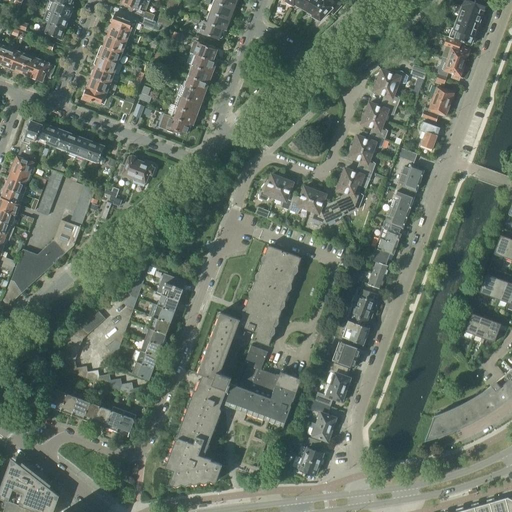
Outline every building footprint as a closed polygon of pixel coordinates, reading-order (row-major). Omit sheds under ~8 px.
[(20,0),(15,0),(15,2),(14,3),(17,4),(16,8),(14,7),(13,10),(18,12),(21,4),(22,1),(20,0)] [(25,0),(24,2),(22,9),(28,11),(32,0),(25,0)] [(55,2),(49,0),(48,0),(45,10),(46,11),(68,19),(70,15),(71,14),(73,10),(72,9),(72,8),(56,2),(55,2)] [(124,0),(122,4),(131,7),(145,13),(149,2),(142,0),(124,0)] [(178,5),(180,1),(175,0),(169,0),(166,8),(176,12),(178,5)] [(216,0),(215,2),(233,9),(233,8),(234,8),(236,4),(235,3),(236,0),(216,0)] [(300,8),(303,10),(308,0),(295,0),(293,6),(298,9),(300,8)] [(307,14),(312,16),(321,0),(308,0),(303,10),(307,12),(307,14)] [(321,0),(312,16),(313,17),(313,19),(317,21),(319,20),(320,21),(329,11),(330,12),(334,9),(334,10),(339,5),(333,0),(321,0)] [(464,0),(462,7),(482,14),(485,8),(487,7),(489,3),(487,1),(487,0),(464,0)] [(215,2),(212,13),(229,19),(231,18),(232,14),(232,13),(233,9),(215,2)] [(445,9),(440,4),(437,7),(438,9),(443,14),(445,9)] [(128,13),(144,19),(152,22),(155,16),(145,13),(131,7),(128,13)] [(462,7),(456,23),(476,30),(479,23),(481,23),(483,18),(481,16),(482,14),(462,7)] [(43,21),(47,22),(56,25),(64,29),(64,28),(66,28),(68,24),(66,23),(68,19),(46,11),(43,21)] [(425,17),(430,23),(436,17),(431,12),(425,17)] [(110,25),(112,26),(134,34),(136,29),(135,28),(137,23),(123,17),(124,16),(115,13),(110,25)] [(212,13),(208,23),(225,29),(227,29),(228,24),(228,23),(229,19),(212,13)] [(430,23),(425,17),(420,21),(427,29),(431,25),(430,23)] [(152,22),(144,19),(142,25),(152,29),(154,23),(152,22)] [(15,27),(25,31),(28,25),(17,21),(15,27)] [(56,25),(47,22),(45,28),(42,27),(40,32),(60,39),(62,35),(64,35),(65,31),(64,29),(56,25)] [(225,29),(208,23),(204,22),(200,33),(219,39),(219,38),(220,39),(222,38),(223,35),(223,33),(221,33),(222,29),(224,30),(225,30),(225,29)] [(452,29),(449,38),(461,42),(471,46),(471,44),(474,44),(475,39),(474,37),(476,30),(456,23),(453,29),(452,29)] [(109,32),(108,36),(126,43),(128,38),(126,37),(128,32),(134,34),(112,26),(111,26),(110,26),(109,26),(107,30),(108,32),(109,32)] [(174,32),(169,45),(174,47),(179,34),(174,32)] [(30,36),(24,34),(21,40),(27,43),(30,36)] [(452,48),(448,59),(464,65),(466,60),(467,60),(469,56),(468,56),(471,50),(462,47),(461,50),(457,49),(458,48),(458,49),(461,42),(449,38),(440,35),(439,39),(448,42),(448,45),(453,46),(452,48)] [(105,42),(104,46),(122,54),(124,48),(122,48),(124,43),(126,43),(108,36),(107,36),(106,36),(105,36),(103,41),(104,42),(105,42)] [(42,47),(46,48),(52,50),(54,45),(45,41),(42,47)] [(194,42),(190,53),(213,61),(214,57),(216,58),(217,57),(218,53),(218,52),(216,51),(194,42)] [(99,57),(100,57),(118,64),(122,54),(104,46),(103,47),(102,46),(100,46),(99,51),(99,52),(101,53),(100,56),(99,56),(99,57)] [(0,65),(10,70),(18,51),(7,47),(0,65)] [(10,70),(21,74),(28,55),(18,51),(10,70)] [(186,64),(194,66),(212,73),(213,69),(214,68),(216,64),(215,63),(216,62),(214,61),(213,61),(190,53),(186,64)] [(21,74),(31,78),(38,58),(28,55),(21,74)] [(96,66),(96,67),(114,74),(118,64),(100,57),(98,60),(96,59),(95,60),(93,64),(94,65),(96,66)] [(464,65),(448,59),(442,57),(437,72),(438,72),(447,75),(448,72),(452,74),(451,74),(452,75),(451,79),(459,82),(463,71),(462,70),(464,65)] [(38,58),(31,78),(41,82),(45,72),(52,75),(55,67),(48,64),(49,62),(38,58)] [(152,63),(150,68),(157,71),(159,65),(152,63)] [(410,74),(424,79),(427,70),(413,65),(410,74)] [(194,66),(190,77),(208,83),(209,79),(210,79),(212,75),(211,73),(212,73),(194,66)] [(92,76),(92,77),(116,86),(111,84),(114,74),(96,67),(94,70),(93,70),(92,70),(90,75),(91,76),(92,76)] [(374,80),(396,88),(398,83),(405,84),(408,77),(402,71),(393,71),(392,74),(381,70),(380,75),(379,75),(378,75),(377,75),(376,76),(375,78),(375,80),(374,80)] [(139,72),(135,82),(140,84),(144,74),(139,72)] [(438,72),(436,77),(445,81),(447,75),(438,72)] [(148,73),(147,78),(146,81),(152,83),(153,81),(155,82),(157,76),(148,73)] [(445,81),(436,77),(433,76),(431,81),(443,86),(445,81)] [(88,87),(111,96),(112,96),(116,86),(92,77),(90,81),(89,80),(88,81),(86,85),(87,86),(88,87)] [(184,81),(182,86),(204,94),(205,90),(206,89),(208,85),(208,84),(208,83),(190,77),(187,83),(184,81)] [(386,96),(384,102),(397,107),(400,98),(394,94),(396,88),(374,80),(374,82),(373,84),(373,85),(374,86),(375,87),(373,92),(386,96)] [(140,84),(135,82),(131,92),(136,94),(140,84)] [(176,95),(177,95),(200,104),(200,103),(201,103),(203,98),(203,97),(204,94),(182,86),(180,85),(176,95)] [(141,93),(141,94),(151,98),(151,97),(148,96),(150,88),(144,86),(141,93)] [(111,96),(88,87),(87,87),(82,99),(90,102),(91,101),(93,101),(105,106),(107,100),(109,101),(111,96)] [(429,98),(433,99),(449,105),(451,100),(453,99),(454,96),(453,94),(453,93),(437,87),(434,95),(430,94),(429,98)] [(151,98),(141,94),(139,99),(149,103),(151,98)] [(171,105),(196,115),(196,114),(197,113),(199,109),(199,108),(200,104),(177,95),(176,100),(181,101),(178,108),(171,105)] [(132,104),(125,101),(119,99),(115,110),(129,115),(132,104)] [(449,105),(433,99),(429,110),(425,108),(421,117),(435,122),(439,113),(445,116),(446,114),(447,114),(449,110),(448,109),(449,105)] [(362,112),(362,113),(384,121),(386,115),(394,115),(397,107),(384,102),(382,108),(369,103),(367,108),(366,107),(365,108),(364,109),(363,110),(362,112)] [(137,104),(133,115),(139,117),(143,106),(137,104)] [(171,105),(167,115),(189,124),(189,123),(191,124),(192,125),(193,124),(194,123),(195,119),(195,118),(196,115),(171,105)] [(374,129),(371,135),(385,140),(388,131),(382,126),(384,121),(362,113),(361,115),(361,117),(361,118),(362,119),(363,120),(361,125),(374,129)] [(189,124),(167,115),(165,119),(170,121),(166,130),(173,133),(175,130),(185,134),(186,133),(187,134),(189,133),(190,129),(190,128),(188,127),(189,124)] [(35,142),(35,140),(42,124),(32,121),(32,122),(31,121),(28,128),(27,127),(22,142),(23,142),(18,155),(34,161),(36,156),(30,154),(35,142)] [(440,128),(423,122),(419,131),(425,133),(420,146),(432,150),(440,128)] [(35,140),(46,144),(52,128),(48,126),(48,124),(44,123),(43,124),(42,124),(35,140)] [(46,144),(56,148),(62,131),(62,130),(58,128),(56,129),(52,128),(46,144)] [(65,156),(66,152),(73,135),(68,134),(68,132),(64,131),(63,132),(62,131),(56,148),(61,150),(60,154),(65,156)] [(76,156),(77,156),(83,139),(82,138),(78,136),(77,137),(73,135),(66,152),(67,153),(67,154),(75,158),(76,156)] [(350,145),(350,146),(371,154),(374,148),(381,148),(385,140),(371,135),(369,140),(357,136),(355,140),(354,140),(353,141),(352,142),(351,143),(350,145)] [(77,156),(87,160),(93,143),(89,142),(89,140),(85,138),(83,140),(83,139),(77,156)] [(93,143),(87,160),(98,164),(98,163),(102,165),(104,164),(105,160),(104,158),(100,156),(103,150),(104,151),(106,146),(99,144),(98,145),(93,143)] [(361,162),(359,168),(372,172),(375,164),(369,159),(371,154),(350,146),(349,148),(349,150),(349,151),(350,152),(350,153),(349,157),(361,162)] [(397,156),(414,163),(417,154),(400,148),(397,156)] [(129,179),(133,181),(141,161),(140,161),(139,161),(136,160),(137,160),(136,157),(132,156),(129,158),(129,159),(125,157),(123,164),(126,166),(122,174),(130,177),(129,179)] [(14,161),(11,167),(30,174),(34,163),(17,157),(16,161),(14,161)] [(141,161),(133,181),(133,183),(144,187),(149,174),(152,175),(154,168),(151,167),(151,166),(141,162),(141,161)] [(52,167),(59,170),(61,166),(61,165),(54,162),(52,167)] [(396,190),(397,191),(414,197),(424,170),(409,165),(408,169),(404,167),(401,174),(396,190)] [(11,174),(9,178),(26,184),(30,174),(11,167),(9,173),(11,174)] [(338,178),(359,186),(366,189),(372,172),(359,168),(357,173),(345,169),(343,173),(342,173),(341,173),(340,174),(339,176),(338,178)] [(56,171),(53,170),(37,211),(48,215),(63,174),(56,171)] [(270,196),(275,198),(283,176),(281,175),(279,175),(278,175),(277,175),(276,176),(271,175),(267,185),(264,184),(259,191),(259,199),(266,202),(270,196)] [(280,207),(289,211),(294,197),(288,195),(293,183),(288,181),(288,180),(288,179),(287,178),(285,177),(283,176),(275,198),(274,200),(281,202),(280,207)] [(6,181),(3,188),(22,194),(26,184),(9,178),(8,182),(6,181)] [(345,199),(336,203),(342,217),(359,209),(364,196),(357,191),(359,186),(338,178),(337,179),(338,179),(337,181),(337,182),(337,184),(337,185),(338,185),(337,190),(347,194),(345,199)] [(85,182),(70,223),(61,220),(54,240),(37,255),(23,249),(11,280),(10,280),(3,300),(8,306),(56,262),(74,246),(96,186),(85,182)] [(113,187),(111,192),(110,196),(115,198),(119,189),(113,187)] [(302,208),(308,210),(316,188),(314,187),(312,187),(310,187),(309,188),(309,189),(304,187),(299,199),(294,197),(289,211),(297,214),(302,208)] [(3,194),(2,198),(18,204),(22,194),(3,188),(1,194),(3,194)] [(316,188),(308,210),(312,211),(312,219),(326,224),(342,217),(336,203),(326,207),(322,206),(326,195),(321,193),(321,192),(321,191),(320,190),(318,189),(316,188)] [(108,202),(110,196),(111,192),(105,189),(102,200),(108,202)] [(395,194),(391,206),(408,213),(414,197),(397,191),(396,194),(395,194)] [(110,196),(108,202),(119,207),(121,201),(115,198),(110,196)] [(0,201),(0,209),(14,215),(15,215),(19,205),(18,204),(2,198),(1,198),(0,201)] [(107,202),(100,218),(105,220),(111,204),(107,202)] [(391,208),(385,222),(403,229),(408,213),(391,206),(389,206),(388,207),(391,208)] [(257,207),(255,214),(267,218),(270,212),(257,207)] [(0,221),(10,225),(14,215),(0,209),(0,221)] [(379,226),(382,221),(375,218),(372,223),(379,226)] [(0,231),(6,234),(10,225),(0,221),(0,231)] [(385,222),(379,238),(397,245),(403,229),(385,222)] [(493,253),(503,257),(510,239),(500,235),(493,253)] [(373,254),(374,255),(388,259),(390,254),(393,255),(397,245),(379,238),(373,254)] [(16,245),(21,247),(22,247),(24,241),(20,240),(16,239),(15,240),(18,241),(16,245)] [(503,257),(511,260),(511,239),(510,239),(503,257)] [(347,246),(353,249),(359,251),(361,245),(349,241),(347,246)] [(240,320),(238,325),(241,327),(256,332),(253,340),(268,346),(272,337),(270,336),(273,328),(275,329),(275,327),(273,327),(277,318),(279,319),(282,310),(280,309),(283,301),(285,302),(289,293),(287,292),(290,284),(292,284),(295,275),(293,275),(296,266),(298,267),(302,258),(269,246),(265,254),(267,255),(264,264),(262,263),(259,272),(261,273),(257,281),(255,280),(252,289),(254,290),(251,298),(249,298),(245,306),(247,307),(244,316),(242,315),(240,320)] [(388,259),(374,255),(373,260),(376,261),(372,273),(385,278),(389,266),(386,265),(388,259)] [(1,262),(2,262),(14,267),(16,262),(6,258),(3,257),(2,257),(1,262)] [(14,267),(2,262),(0,266),(0,267),(12,272),(14,267)] [(131,279),(135,285),(141,287),(149,266),(147,265),(131,279)] [(368,285),(366,290),(378,295),(380,289),(385,278),(372,273),(368,285)] [(157,292),(162,294),(179,300),(183,290),(183,289),(182,288),(182,289),(173,285),(176,278),(164,274),(159,286),(157,292)] [(479,292),(489,296),(496,278),(486,274),(479,292)] [(489,296),(499,300),(505,281),(496,278),(489,296)] [(499,300),(508,303),(511,293),(511,283),(505,281),(499,300)] [(127,291),(131,296),(137,298),(141,287),(135,285),(127,291)] [(347,316),(345,319),(367,327),(370,318),(372,318),(376,305),(375,305),(379,295),(378,295),(366,290),(357,287),(356,291),(355,295),(359,296),(356,304),(356,305),(352,303),(351,305),(347,316)] [(162,294),(158,305),(175,311),(178,301),(179,301),(179,300),(162,294)] [(123,302),(127,307),(133,309),(137,298),(131,296),(123,302)] [(149,315),(153,317),(171,323),(170,323),(174,313),(175,311),(158,305),(153,303),(149,315)] [(119,314),(123,318),(128,320),(133,309),(127,307),(119,314)] [(97,310),(93,314),(101,323),(105,319),(97,310)] [(200,381),(196,391),(193,392),(192,396),(193,399),(190,400),(189,404),(190,406),(187,408),(186,412),(187,414),(184,415),(183,420),(184,422),(182,423),(180,428),(181,430),(179,431),(177,436),(178,438),(176,439),(174,444),(175,446),(173,447),(171,452),(172,454),(170,455),(168,459),(169,462),(167,463),(165,467),(174,471),(169,484),(176,486),(178,485),(179,483),(185,485),(188,484),(188,482),(195,484),(197,483),(198,481),(204,483),(206,482),(207,480),(213,482),(216,481),(222,464),(211,460),(211,459),(204,456),(206,450),(205,448),(207,447),(209,443),(208,440),(210,439),(212,435),(211,432),(213,431),(215,427),(214,425),(216,424),(218,419),(217,417),(219,416),(221,411),(220,408),(221,404),(229,383),(231,378),(231,377),(230,378),(220,374),(220,373),(236,331),(241,328),(241,327),(238,325),(240,320),(220,312),(220,313),(221,313),(216,325),(212,337),(208,349),(207,349),(203,361),(199,373),(198,372),(198,373),(202,375),(200,381)] [(465,332),(474,335),(481,317),(471,313),(465,332)] [(93,314),(88,318),(96,327),(101,323),(93,314)] [(153,317),(149,328),(166,334),(170,324),(171,323),(153,317)] [(474,335),(484,339),(491,320),(481,317),(474,335)] [(88,318),(84,322),(92,331),(96,327),(88,318)] [(115,325),(119,330),(124,332),(128,320),(123,318),(115,325)] [(340,328),(345,330),(365,337),(368,328),(367,327),(345,319),(344,319),(340,328)] [(491,320),(484,339),(494,342),(496,336),(499,330),(501,324),(491,320)] [(84,322),(79,326),(87,335),(92,331),(84,322)] [(79,326),(75,330),(83,339),(87,335),(79,326)] [(147,334),(145,339),(162,345),(166,335),(166,334),(149,328),(145,326),(143,332),(147,334)] [(67,337),(66,339),(81,344),(83,339),(75,330),(67,337)] [(111,336),(114,341),(120,343),(124,332),(119,330),(111,336)] [(365,337),(345,330),(342,337),(359,343),(362,344),(365,337)] [(331,335),(323,357),(327,358),(335,337),(331,335)] [(144,341),(141,350),(158,356),(162,346),(162,345),(145,339),(142,338),(141,340),(144,341)] [(66,339),(64,344),(79,350),(81,344),(66,339)] [(106,347),(110,352),(116,354),(120,343),(114,341),(106,347)] [(332,360),(350,367),(354,368),(360,349),(339,341),(332,360)] [(311,353),(307,364),(305,368),(311,371),(313,367),(311,367),(316,355),(317,356),(321,344),(316,342),(311,353)] [(64,344),(62,350),(77,355),(79,350),(64,344)] [(232,384),(229,383),(221,404),(225,405),(224,407),(228,408),(229,407),(270,422),(283,427),(282,427),(283,427),(291,406),(290,406),(292,401),(293,401),(301,379),(280,371),(279,376),(260,369),(264,358),(265,359),(267,352),(251,346),(244,364),(247,365),(239,387),(232,384)] [(140,352),(137,362),(154,368),(154,367),(157,357),(158,357),(158,356),(141,350),(138,349),(137,351),(140,352)] [(77,355),(62,350),(60,355),(75,361),(76,358),(77,355)] [(116,354),(110,352),(102,359),(106,364),(112,366),(116,354)] [(56,366),(74,373),(77,368),(75,361),(60,355),(56,366)] [(335,374),(331,385),(346,391),(346,389),(348,385),(350,385),(351,381),(350,379),(350,378),(345,376),(345,374),(346,374),(347,374),(348,373),(349,369),(324,359),(321,366),(327,368),(326,371),(335,374)] [(154,368),(137,362),(134,360),(133,362),(136,363),(132,373),(148,379),(148,380),(149,380),(150,379),(149,379),(153,369),(154,368)] [(74,373),(86,377),(88,372),(87,366),(77,368),(74,373)] [(86,377),(97,382),(99,376),(98,370),(88,372),(86,377)] [(97,382),(108,386),(110,380),(109,374),(99,376),(97,382)] [(458,406),(451,409),(452,409),(454,412),(444,416),(442,413),(443,413),(443,412),(434,415),(425,441),(431,439),(438,437),(444,435),(450,433),(449,429),(452,428),(459,425),(460,425),(468,421),(476,417),(487,411),(497,404),(503,400),(507,397),(508,399),(511,398),(511,396),(511,384),(504,375),(496,381),(491,386),(483,391),(478,395),(473,398),(468,400),(463,403),(458,406)] [(108,386),(119,390),(122,384),(121,378),(110,380),(108,386)] [(119,390),(131,394),(133,388),(132,382),(122,384),(119,390)] [(346,391),(331,385),(327,396),(317,392),(314,401),(324,404),(330,406),(333,398),(342,402),(342,400),(344,400),(346,396),(344,395),(346,391)] [(133,388),(131,394),(142,398),(144,393),(143,387),(133,388)] [(60,411),(67,394),(68,390),(62,388),(61,392),(55,390),(49,406),(49,405),(48,406),(50,407),(56,409),(60,411)] [(71,415),(79,394),(73,392),(72,396),(67,394),(60,411),(61,411),(67,413),(71,415)] [(82,419),(83,419),(89,402),(91,399),(79,394),(71,415),(72,415),(82,419)] [(324,404),(314,401),(310,399),(308,405),(322,410),(324,404)] [(93,423),(94,424),(101,407),(102,404),(100,403),(99,406),(89,402),(83,419),(83,420),(84,419),(89,422),(94,423),(93,423)] [(105,428),(112,411),(101,407),(94,424),(95,424),(105,427),(105,428)] [(116,432),(124,411),(113,407),(112,411),(105,428),(106,428),(112,430),(116,431),(116,432)] [(124,411),(116,432),(117,432),(123,434),(127,436),(128,436),(129,435),(134,419),(136,415),(124,411)] [(320,412),(316,424),(332,430),(334,425),(335,425),(337,420),(335,419),(336,418),(329,415),(320,412)] [(332,430),(316,424),(311,422),(310,427),(315,428),(312,436),(328,441),(328,440),(330,440),(331,436),(330,434),(332,430)] [(307,443),(315,446),(318,447),(321,442),(309,437),(307,443)] [(305,453),(303,459),(320,465),(323,460),(321,459),(323,454),(314,450),(315,446),(307,443),(305,442),(303,447),(305,447),(304,453),(305,453)] [(0,498),(7,501),(31,510),(36,511),(53,511),(59,496),(11,458),(0,487),(0,498)] [(320,465),(303,459),(301,464),(300,463),(298,469),(306,472),(315,475),(317,470),(318,471),(320,465)] [(292,474),(304,479),(306,473),(294,469),(292,474)] [(511,511),(511,499),(508,498),(508,497),(507,497),(496,501),(496,500),(495,501),(494,501),(481,505),(480,505),(479,505),(479,506),(468,509),(465,510),(465,509),(465,510),(464,510),(463,510),(456,511),(511,511)] [(7,501),(3,511),(30,511),(31,510),(7,501)]
